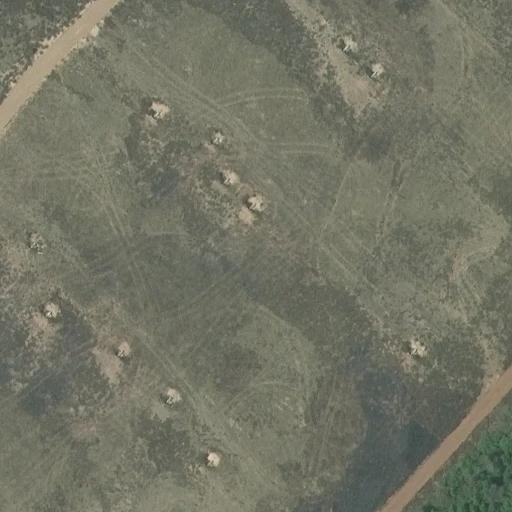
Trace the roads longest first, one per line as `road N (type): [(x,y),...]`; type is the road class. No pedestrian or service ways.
road 1 (track): [(511,372),(387,511)]
road 2 (track): [(107,0),(0,118)]
